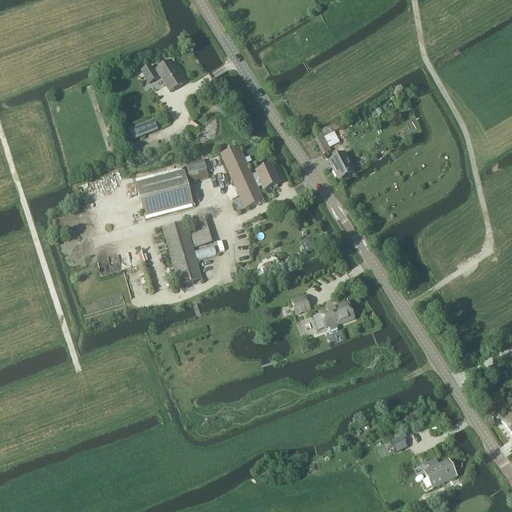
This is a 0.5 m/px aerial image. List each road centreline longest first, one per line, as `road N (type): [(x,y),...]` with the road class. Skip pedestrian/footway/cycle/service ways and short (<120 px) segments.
road 1 (tertiary): [(511,478),(198,0)]
road 2 (track): [(155,393),(78,368),(0,126)]
road 3 (track): [(178,450),(201,459),(435,362)]
road 4 (track): [(413,0),(423,56),(469,139),(482,196)]
road 5 (track): [(155,393),(178,450),(57,496)]
